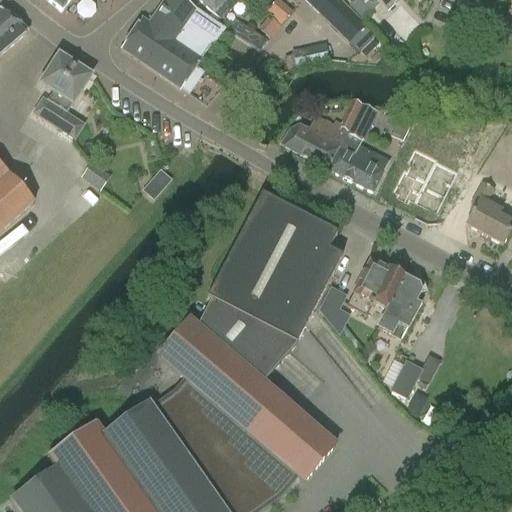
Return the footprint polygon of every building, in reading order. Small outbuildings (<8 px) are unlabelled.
[(43,0),(61,14),(72,0),(43,0)] [(142,22),(121,53),(179,93),(181,91),(189,96),(203,76),(194,70),(211,46),(214,48),(224,32),(191,9),(190,10),(175,0),(166,0),(148,26),(142,22)] [(185,0),(197,0),(202,4),(213,16),(219,22),(240,3),(237,0),(185,0),(186,0),(185,0)] [(304,0),(304,1),(348,45),(365,28),(337,0),(304,0)] [(378,6),(372,0),(355,0),(348,7),(362,22),(378,6)] [(386,14),(401,0),(372,0),(378,6),(386,14)] [(269,14),(284,26),(294,13),(279,1),(269,14)] [(0,11),(0,58),(28,33),(21,28),(8,18),(0,11)] [(231,22),(226,30),(260,54),(266,45),(231,22)] [(34,117),(53,129),(57,131),(66,116),(70,109),(90,79),(68,65),(59,59),(40,87),(54,95),(47,106),(43,103),(34,117)] [(342,128),(342,129),(341,131),(349,135),(348,137),(359,143),(374,113),(352,103),(340,127),(342,128)] [(415,117),(406,135),(419,142),(428,124),(415,117)] [(280,149),(312,165),(331,128),(315,120),(308,134),(299,129),(291,132),(280,149)] [(332,129),(331,128),(312,165),(328,173),(344,141),(345,142),(348,137),(340,133),(341,131),(342,129),(342,128),(340,127),(334,124),(332,129)] [(389,164),(345,142),(344,141),(328,173),(372,196),(389,164)] [(412,148),(389,194),(414,207),(438,161),(412,148)] [(438,161),(414,207),(437,219),(453,189),(454,190),(454,191),(464,196),(479,173),(467,166),(462,176),(460,175),(461,173),(438,161)] [(82,178),(101,193),(110,181),(92,166),(82,178)] [(7,178),(0,170),(0,235),(32,208),(7,178)] [(161,171),(142,192),(155,203),(173,181),(161,171)] [(503,248),(511,231),(511,224),(499,219),(502,213),(486,205),(493,192),(482,186),(471,206),(475,208),(465,228),(503,248)] [(242,233),(206,302),(296,348),(316,309),(340,263),(327,256),(337,237),(261,197),(243,233),(242,233)] [(420,296),(426,295),(424,287),(418,289),(404,282),(403,275),(394,271),(388,273),(370,264),(352,296),(353,297),(350,303),(347,309),(366,319),(373,306),(387,314),(377,332),(401,344),(407,333),(408,333),(420,310),(415,307),(420,296)] [(320,314),(339,337),(348,319),(337,314),(344,300),(331,293),(320,314)] [(191,325),(170,349),(159,361),(185,384),(175,396),(152,412),(149,409),(138,417),(104,441),(95,428),(96,428),(96,427),(48,460),(48,461),(49,460),(53,466),(58,473),(12,505),(17,511),(261,511),(279,499),(297,479),(303,484),(335,448),(295,413),(264,385),(276,371),(289,356),(296,348),(206,302),(205,304),(211,307),(198,331),(191,325)] [(406,367),(391,394),(406,401),(415,383),(420,374),(406,367)]
